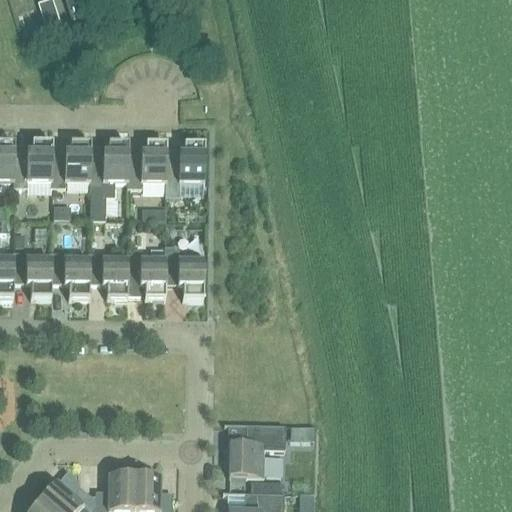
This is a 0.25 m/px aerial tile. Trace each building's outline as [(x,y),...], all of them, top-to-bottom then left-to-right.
[(88,22),(81,0),(66,5),(73,26),(88,22)] [(53,4),(39,9),(47,35),(61,30),(53,4)] [(0,188),(7,188),(12,188),(13,188),(14,164),(14,149),(9,149),(6,147),(0,147),(0,188)] [(51,189),(52,164),(52,149),(31,149),(31,161),(28,161),(28,164),(14,164),(13,188),(12,188),(12,194),(26,195),(27,188),(50,189),(51,189)] [(66,164),(52,164),(51,189),(50,189),(50,195),(64,195),(64,189),(88,189),(89,189),(90,165),(90,150),(69,150),(69,162),(66,162),(66,164)] [(104,165),(90,165),(89,189),(88,189),(88,195),(90,195),(89,228),(103,228),(104,228),(104,204),(114,204),(114,189),(126,189),(127,189),(128,165),(128,150),(107,150),(107,162),(104,162),(104,165)] [(141,189),(164,190),(165,190),(166,165),(166,150),(145,150),(145,162),(142,162),(142,165),(128,165),(127,189),(126,189),(126,195),(141,195),(141,189)] [(180,165),(166,165),(165,190),(164,190),(164,204),(178,204),(179,190),(202,190),(202,196),(203,196),(204,151),(183,151),(183,163),(180,163),(180,165)] [(55,220),(74,219),(74,203),(55,203),(55,220)] [(183,216),(201,217),(202,206),(183,206),(183,216)] [(156,216),(152,220),(152,227),(163,227),(164,216),(156,216)] [(182,231),(186,252),(207,248),(203,227),(182,231)] [(13,253),(23,253),(23,241),(13,240),(13,253)] [(203,261),(178,261),(178,253),(164,253),(164,255),(164,267),(165,267),(164,292),(179,292),(179,294),(182,294),(182,307),(202,307),(203,261)] [(164,306),(164,292),(165,267),(164,267),(164,255),(149,256),(149,267),(140,267),(140,261),(125,261),(125,267),(127,267),(126,302),(139,302),(139,291),(141,291),(141,294),(144,294),(144,306),(164,306)] [(51,266),(49,266),(26,266),(26,260),(12,260),(11,266),(13,266),(12,290),(27,290),(27,293),(30,293),(30,305),(50,305),(50,291),(51,266)] [(89,267),(87,267),(64,266),(64,260),(50,260),(49,266),(51,266),(50,291),(65,291),(65,293),(68,293),(68,305),(88,306),(88,291),(89,267)] [(126,306),(126,302),(127,267),(125,267),(102,267),(102,261),(88,260),(87,267),(89,267),(88,291),(106,291),(106,306),(126,306)] [(13,266),(11,266),(0,265),(0,304),(12,305),(12,290),(13,266)] [(229,483),(249,483),(263,484),(263,483),(261,483),(262,457),(284,458),(284,454),(284,434),(223,432),(223,433),(245,434),(245,450),(227,450),(227,451),(229,451),(228,485),(229,485),(229,483)] [(132,511),(134,483),(128,483),(128,480),(113,480),(113,483),(106,483),(107,484),(108,484),(107,503),(95,503),(94,511),(132,511)] [(161,484),(153,484),(153,481),(138,481),(138,483),(134,483),(132,511),(171,511),(171,505),(159,504),(160,485),(161,485),(161,484)] [(41,505),(38,509),(41,511),(94,511),(95,503),(90,503),(78,493),(71,503),(56,490),(57,489),(56,488),(51,494),(49,492),(39,503),(41,505)] [(250,488),(249,501),(283,501),(283,489),(250,488)] [(249,501),(242,500),(222,500),(222,501),(244,502),(243,511),(282,511),(283,501),(249,501)] [(312,511),(313,502),(299,502),(299,511),(312,511)]
